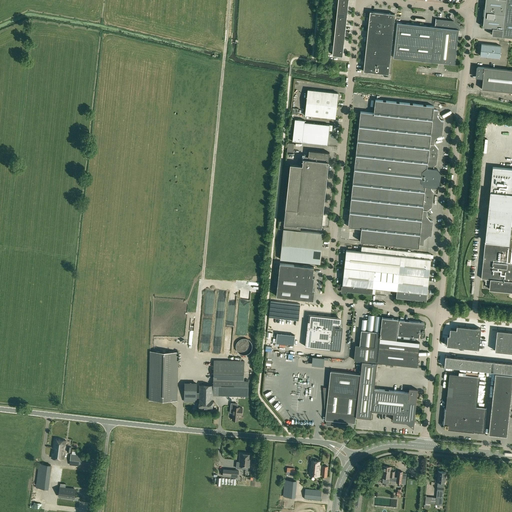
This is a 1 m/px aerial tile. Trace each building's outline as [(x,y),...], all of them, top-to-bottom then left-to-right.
[(483,25),(483,26),(493,28),(492,35),(502,36),(511,37),(511,0),(485,0),(485,8),(483,23),(483,25)] [(348,3),(338,2),(337,11),(347,12),(348,3)] [(347,12),(337,11),(336,20),(346,21),(347,12)] [(370,12),(367,41),(392,44),(395,15),(370,12)] [(336,20),(335,28),(345,29),(346,21),(336,20)] [(394,58),(431,62),(441,63),(455,64),(459,29),(457,29),(458,27),(453,21),(436,20),(435,27),(398,23),(394,58)] [(345,29),(335,28),(334,37),(344,38),(345,29)] [(334,37),(333,46),(343,47),(344,38),(334,37)] [(392,44),(367,41),(364,72),(388,74),(392,44)] [(482,44),(481,56),(500,58),(502,46),(482,44)] [(333,46),(332,55),(342,56),(343,47),(333,46)] [(478,78),(484,79),(483,89),(511,92),(511,70),(479,67),(478,75),(479,75),(479,76),(478,76),(478,78)] [(308,90),(305,115),(335,118),(338,93),(308,90)] [(438,149),(434,144),(435,139),(440,135),(442,135),(444,120),(441,120),(437,115),(438,110),(433,109),(434,106),(375,100),(374,113),(360,112),(348,226),(361,228),(360,241),(419,248),(419,244),(423,244),(424,239),(429,235),(431,235),(433,221),(430,220),(427,216),(427,210),(432,206),(434,192),(431,189),(431,186),(435,187),(435,186),(436,186),(438,184),(439,184),(440,172),(439,172),(438,170),(437,170),(437,169),(433,168),(434,166),(437,163),(438,149)] [(292,142),(302,143),(327,145),(328,131),(331,131),(332,126),(304,124),(304,122),(294,121),(292,142)] [(298,209),(285,208),(284,224),(301,226),(301,225),(322,227),(308,225),(309,214),(323,215),(328,161),(329,152),(309,150),(308,156),(303,156),(298,209)] [(481,278),(485,279),(485,284),(489,285),(489,289),(511,291),(511,225),(511,226),(509,244),(499,243),(498,252),(484,251),(481,278)] [(284,230),(281,259),(320,263),(323,234),(284,230)] [(362,247),(361,252),(367,252),(365,269),(375,270),(399,273),(396,297),(422,300),(427,300),(427,293),(431,259),(431,254),(417,252),(362,247)] [(344,284),(343,291),(372,294),(375,270),(365,269),(367,252),(361,252),(347,250),(345,267),(343,284),(344,284)] [(313,300),(315,289),(314,289),(313,289),(314,277),(313,276),(314,267),(280,263),(276,296),(313,300)] [(306,347),(331,349),(338,350),(341,327),(340,327),(340,325),(339,325),(339,323),(338,322),(339,318),(336,317),(309,315),(311,315),(310,322),(308,321),(308,322),(306,347)] [(356,345),(354,360),(376,362),(380,332),(378,332),(379,317),(369,315),(369,321),(364,320),(364,323),(363,323),(363,325),(363,327),(362,330),(361,330),(359,345),(356,345)] [(380,338),(396,339),(398,319),(382,317),(380,338)] [(399,320),(398,335),(423,338),(423,331),(425,331),(425,329),(424,329),(424,323),(399,320)] [(448,335),(456,336),(464,337),(465,327),(457,326),(456,329),(450,328),(449,335),(448,335)] [(473,327),(465,327),(464,337),(472,338),(473,327)] [(481,328),(473,327),(472,338),(480,339),(481,328)] [(505,331),(497,330),(496,340),(504,341),(505,331)] [(276,344),(294,346),(295,335),(277,333),(276,344)] [(455,346),(456,336),(448,335),(446,345),(455,346)] [(463,347),(464,337),(456,336),(455,346),(463,347)] [(471,348),(472,338),(464,337),(463,347),(471,348)] [(239,352),(240,354),(242,354),(244,354),(246,354),(247,354),(249,353),(250,352),(251,350),(252,348),(252,346),(252,345),(252,343),(251,341),(249,340),(248,339),(246,338),(244,338),(243,338),(241,339),(239,340),(238,341),(237,342),(236,344),(236,346),(236,348),(237,350),(238,351),(239,352)] [(379,347),(377,362),(417,366),(419,351),(420,342),(380,338),(379,347)] [(479,349),(480,339),(472,338),(471,348),(479,349)] [(503,351),(504,341),(496,340),(495,351),(503,351)] [(511,342),(504,341),(503,351),(511,352),(511,342)] [(150,351),(149,400),(177,401),(178,352),(150,351)] [(453,357),(445,356),(444,366),(452,367),(453,357)] [(213,385),(213,396),(248,397),(249,380),(244,380),(245,361),(214,360),(213,385)] [(360,374),(356,417),(371,419),(372,411),(395,413),(394,421),(393,421),(410,423),(409,425),(412,425),(412,423),(414,423),(416,402),(417,389),(417,390),(414,390),(412,390),(412,389),(410,389),(410,388),(409,388),(409,392),(374,389),(377,363),(362,361),(360,374)] [(356,424),(356,417),(360,374),(330,371),(328,390),(324,391),(326,413),(325,421),(326,421),(326,425),(353,424),(356,424)] [(442,425),(443,425),(443,429),(448,430),(447,430),(450,431),(451,429),(469,431),(469,433),(473,433),(473,432),(484,433),(487,408),(476,407),(480,377),(450,374),(446,408),(444,408),(444,411),(446,411),(445,422),(443,422),(442,425)] [(196,398),(196,401),(200,401),(199,408),(212,408),(213,396),(213,385),(200,385),(200,393),(197,393),(197,384),(185,383),(184,398),(196,398)] [(507,435),(511,390),(493,388),(489,433),(507,435)] [(237,407),(231,406),(230,413),(233,413),(232,420),(238,420),(239,414),(242,415),(243,408),(240,408),(240,407),(237,407)] [(64,459),(66,441),(54,439),(52,458),(64,459)] [(251,454),(240,453),(240,462),(237,462),(236,468),(246,469),(246,466),(250,467),(251,454)] [(91,466),(92,458),(80,457),(80,455),(71,454),(70,465),(79,466),(79,465),(91,466)] [(321,465),(320,465),(320,461),(312,460),(311,467),(310,467),(309,475),(320,476),(321,465)] [(48,489),(51,465),(39,464),(36,487),(48,489)] [(383,466),(382,478),(390,478),(394,479),(394,477),(395,472),(391,471),(391,467),(383,466)] [(438,481),(436,497),(436,504),(435,504),(442,505),(445,482),(446,472),(438,471),(437,481),(438,481)] [(297,481),(285,480),(283,496),(296,497),(297,481)] [(75,489),(60,487),(59,493),(59,496),(74,498),(75,495),(74,495),(75,489)] [(322,490),(305,489),(305,498),(321,500),(322,490)]
